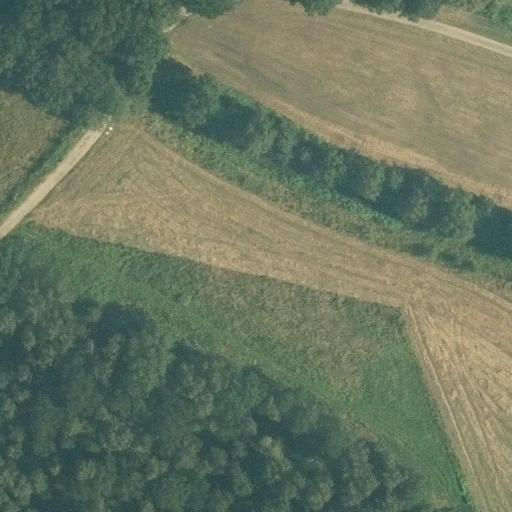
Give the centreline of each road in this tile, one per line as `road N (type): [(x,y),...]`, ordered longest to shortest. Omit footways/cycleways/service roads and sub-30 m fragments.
road 1 (track): [(0,236),(87,138),(151,43)]
road 2 (track): [(345,0),(511,49)]
